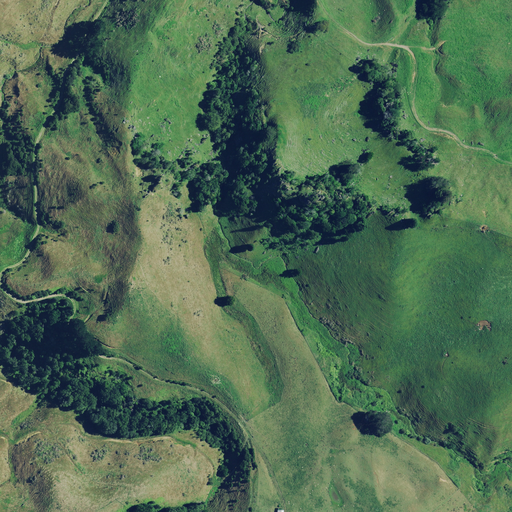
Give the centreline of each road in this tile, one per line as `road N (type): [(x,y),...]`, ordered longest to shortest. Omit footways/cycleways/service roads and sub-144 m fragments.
road 1 (residential): [(0,273),(24,257),(37,225),(33,147),(41,127),(112,0)]
road 2 (residential): [(239,422),(196,389),(75,338),(71,297),(16,297),(0,281)]
